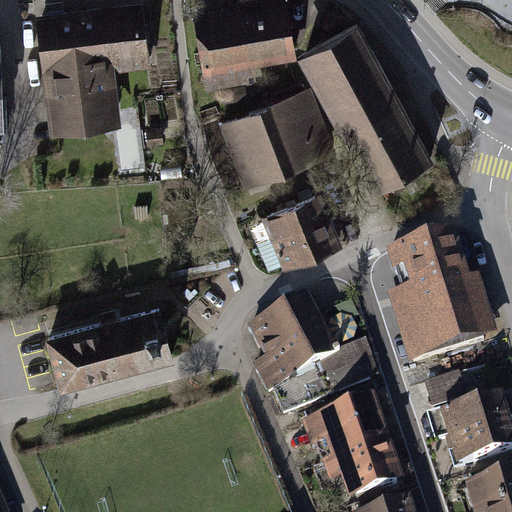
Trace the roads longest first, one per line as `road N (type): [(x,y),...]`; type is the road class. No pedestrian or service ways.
road 1 (residential): [(256,291),(193,142),(176,0)]
road 2 (residential): [(351,255),(438,511)]
road 3 (residential): [(229,338),(190,364),(0,412)]
road 4 (residential): [(229,338),(306,511)]
road 5 (tertiary): [(384,0),(464,87),(511,122)]
road 6 (unknown): [(0,154),(19,136),(31,0)]
road 7 (residential): [(489,198),(351,255)]
